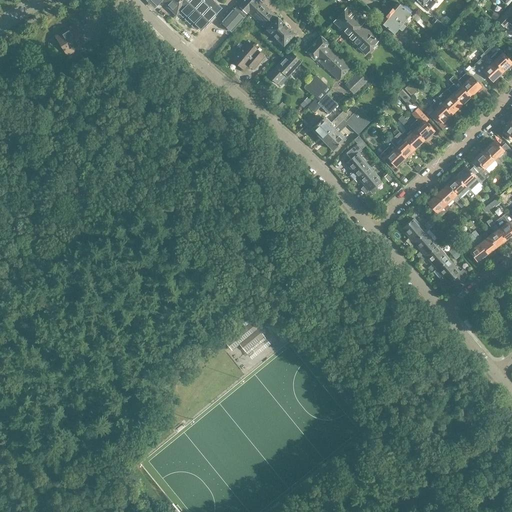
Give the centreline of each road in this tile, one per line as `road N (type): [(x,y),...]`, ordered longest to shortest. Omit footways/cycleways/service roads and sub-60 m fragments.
road 1 (tertiary): [(373,229),(132,0)]
road 2 (residential): [(373,229),(511,99)]
